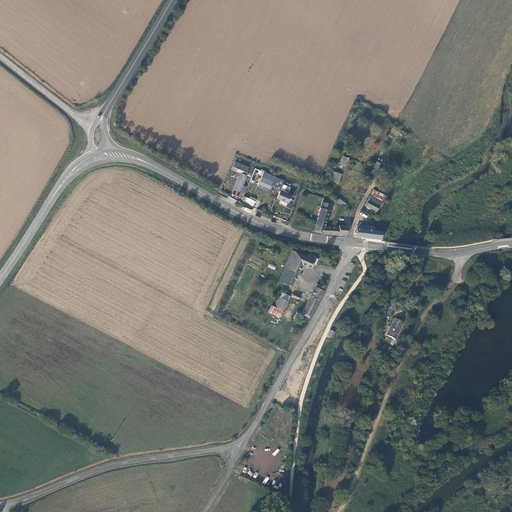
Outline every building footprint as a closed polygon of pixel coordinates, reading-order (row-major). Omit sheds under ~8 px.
[(370,173),(375,176),(381,163),(376,161),(370,173)] [(234,169),(229,167),(226,174),(230,175),(230,174),(231,175),(231,176),(235,177),(229,193),(235,195),(241,179),(240,179),(243,171),(234,168),(234,169)] [(331,174),(326,185),(333,188),(338,178),(331,174)] [(254,187),(263,190),(265,190),(265,188),(266,188),(273,193),(274,191),(275,192),(271,200),(283,205),(286,197),(282,195),(284,189),(277,186),(278,182),(259,175),(254,187)] [(367,198),(362,207),(372,213),(377,204),(367,198)] [(237,204),(248,209),(250,203),(239,199),(237,204)] [(328,238),(343,239),(344,230),(336,230),(336,232),(321,229),(327,207),(318,205),(310,235),(317,237),(328,238)] [(354,229),(352,240),(375,243),(376,236),(368,235),(368,231),(354,229)] [(304,261),(290,254),(281,272),(282,272),(276,285),(283,288),(287,290),(299,268),(308,272),(310,267),(313,269),(316,263),(313,261),(314,259),(306,255),(304,261)] [(314,287),(299,316),(306,321),(319,295),(318,294),(320,291),(314,287)] [(287,298),(289,299),(296,302),(298,298),(292,296),(293,295),(291,293),(291,295),(290,295),(289,294),(287,295),(286,296),(287,298)] [(287,300),(279,296),(276,300),(272,309),(268,308),(265,315),(276,321),(280,313),(287,300)] [(392,309),(387,307),(384,315),(389,318),(392,312),(392,311),(392,310),(392,309)] [(400,325),(390,321),(382,338),(392,342),(400,325)]
